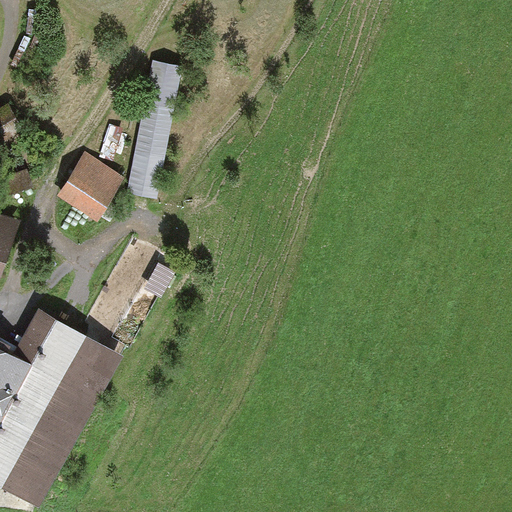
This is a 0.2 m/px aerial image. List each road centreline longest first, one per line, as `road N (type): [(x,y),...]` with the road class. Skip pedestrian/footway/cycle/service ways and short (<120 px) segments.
road 1 (track): [(166,0),(46,202),(1,304)]
road 2 (unknown): [(17,301),(48,357),(52,392),(36,431),(0,475)]
